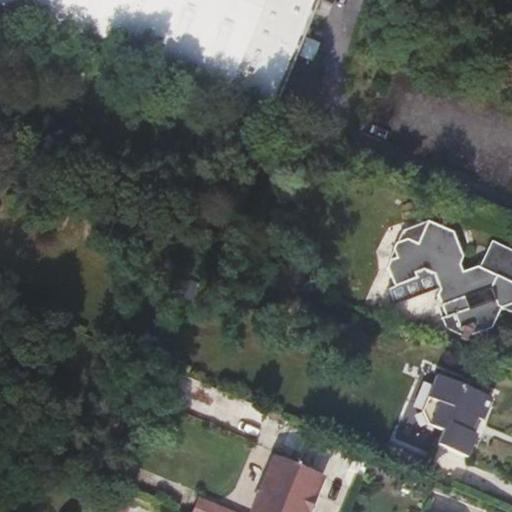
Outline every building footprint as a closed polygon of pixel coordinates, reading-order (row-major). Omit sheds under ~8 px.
[(271,114),(317,0),(0,0),(0,4),(224,96),(225,95),(271,114)] [(202,221),(205,209),(184,201),(178,218),(200,226),(202,221)] [(511,250),(492,241),(479,267),(477,266),(462,272),(460,265),(463,256),(453,232),(427,221),(418,245),(407,240),(393,251),(389,259),(387,267),(394,287),(417,278),(415,273),(423,270),(434,275),(435,278),(441,293),(434,303),(437,311),(443,309),(446,319),(448,325),(462,332),(471,335),(475,334),(485,330),(491,328),(502,304),(510,308),(511,307),(511,250)] [(418,245),(427,221),(402,231),(393,251),(407,240),(418,245)] [(471,335),(462,332),(448,325),(446,319),(442,321),(445,328),(460,336),(459,338),(465,341),(466,340),(481,346),(487,334),(485,330),(475,334),(471,335)] [(482,422),(492,398),(436,374),(421,411),(427,424),(429,425),(429,426),(442,431),(436,445),(467,458),(477,435),(471,433),(477,419),(482,422)] [(309,511),(316,497),(314,496),(322,476),(275,456),(262,487),(251,511),(309,511)]
